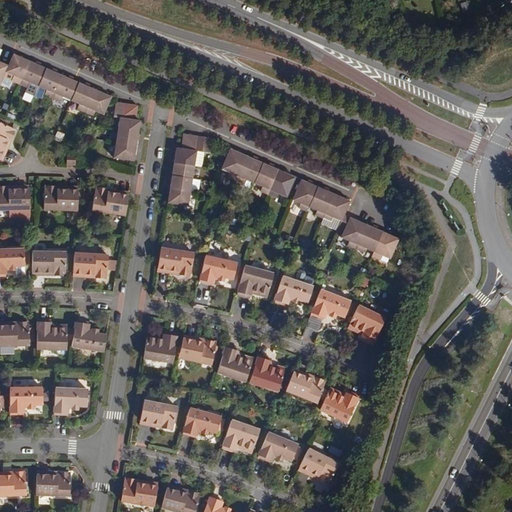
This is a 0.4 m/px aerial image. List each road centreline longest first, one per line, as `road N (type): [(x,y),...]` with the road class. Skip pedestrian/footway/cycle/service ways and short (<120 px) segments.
road 1 (primary): [(60,0),(455,168),(482,204)]
road 2 (primary): [(511,111),(479,112),(213,0)]
road 3 (secondary): [(491,244),(483,294),(416,375),(374,511)]
road 4 (residential): [(371,377),(234,328),(131,303)]
road 5 (residential): [(362,206),(353,189),(162,105)]
road 6 (residential): [(304,511),(212,475),(106,451)]
road 7 (secondary): [(511,352),(431,511)]
road 8 (residential): [(0,35),(162,105)]
road 9 (secondary): [(442,511),(511,374)]
road 10 (residential): [(131,303),(106,451)]
road 11 (residential): [(131,303),(0,297)]
road 12 (residential): [(148,179),(131,303)]
road 13 (residential): [(148,179),(28,169)]
